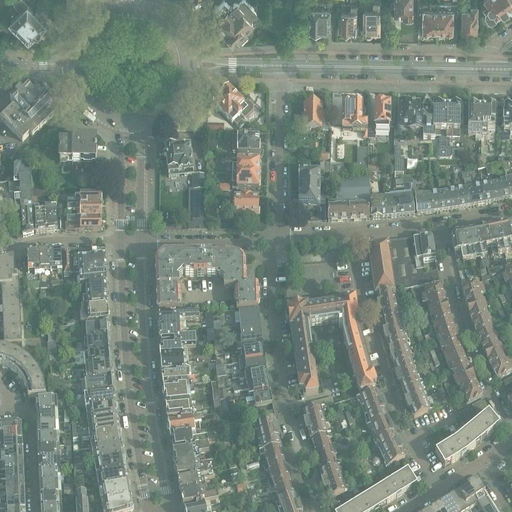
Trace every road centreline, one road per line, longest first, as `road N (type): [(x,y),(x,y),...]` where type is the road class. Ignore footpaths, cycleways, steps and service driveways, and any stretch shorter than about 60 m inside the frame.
road 1 (residential): [(122,240),(127,380),(145,494),(159,511)]
road 2 (residential): [(159,511),(164,490),(148,390),(140,243)]
road 3 (residential): [(511,429),(463,330),(441,225)]
road 4 (unclassified): [(279,66),(485,70)]
road 5 (residential): [(279,239),(279,66)]
road 6 (residential): [(391,385),(372,316),(360,307),(352,233)]
road 7 (residential): [(287,402),(270,242)]
road 8 (residential): [(140,243),(270,242)]
road 9 (residential): [(0,415),(28,411),(34,511)]
road 10 (residential): [(0,251),(40,240),(122,240)]
